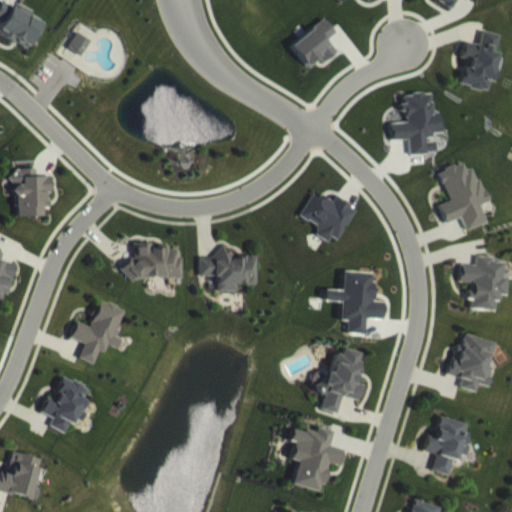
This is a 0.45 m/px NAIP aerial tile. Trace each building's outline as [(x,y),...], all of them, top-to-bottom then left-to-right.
[(335,0),(341,13),(365,2),(371,13),(386,5),(383,0),(335,0)] [(472,0),(422,0),(421,2),(438,9),(435,15),(451,22),(457,8),(467,12),(472,0)] [(0,49),(26,63),(40,36),(28,30),(31,25),(20,19),(18,23),(2,15),(0,18),(0,34),(1,35),(0,37),(0,49)] [(335,46),(322,31),(289,60),(307,82),(319,72),(322,76),(336,64),(326,53),(335,46)] [(67,60),(81,70),(91,54),(77,45),(67,60)] [(499,49),(480,45),(477,59),(462,55),(458,71),(464,72),(458,98),(486,104),(499,49)] [(408,169),(434,166),(432,153),(430,153),(429,147),(439,146),(437,125),(430,126),(428,105),(398,109),(400,125),(403,124),(405,135),(388,137),(390,154),(406,152),(408,169)] [(448,214),(436,218),(443,237),(459,230),(464,244),(484,236),(477,218),(485,215),(472,180),(464,183),(461,175),(436,185),(448,214)] [(48,189),(34,189),(34,182),(6,182),(6,205),(15,205),(15,230),(42,230),(42,221),(48,221),(48,189)] [(337,253),(356,222),(335,209),(332,216),(313,205),(299,228),(318,240),(313,247),(327,255),(330,249),(337,253)] [(179,291),(178,262),(166,263),(166,260),(146,260),(146,256),(133,256),(133,272),(124,272),(124,292),(179,291)] [(254,270),(228,270),(228,261),(215,262),(215,270),(198,271),(198,290),(215,290),(216,305),(235,305),(235,298),(255,298),(254,270)] [(0,307),(6,308),(13,277),(0,273),(0,268),(1,265),(0,265),(0,307)] [(459,277),(457,295),(467,296),(466,312),(468,312),(467,322),(494,324),(495,308),(504,308),(505,291),(501,291),(502,275),(491,275),(491,270),(474,269),(473,278),(459,277)] [(340,315),(339,334),(346,334),(345,347),(363,348),(364,332),(381,333),(382,315),(371,314),(373,286),(342,284),(341,304),(324,303),(324,314),(340,315)] [(68,352),(82,356),(76,372),(92,377),(96,364),(103,366),(106,358),(115,361),(119,352),(113,350),(123,322),(97,314),(88,340),(74,335),(68,352)] [(492,355),(458,346),(447,389),(459,392),(457,401),(473,405),(475,397),(484,400),(490,380),(485,379),(492,355)] [(361,366),(339,360),(332,388),(315,384),(311,402),(324,405),(319,423),(336,427),(340,409),(357,414),(362,398),(354,396),(361,366)] [(39,427),(51,430),(48,441),(64,446),(67,434),(80,438),(84,425),(80,424),(88,399),(60,391),(54,413),(44,410),(39,427)] [(430,484),(448,488),(452,467),(464,469),(466,458),(462,457),(465,446),(462,446),(464,436),(437,430),(433,450),(425,449),(421,465),(433,468),(430,484)] [(292,498),(321,505),(327,476),(339,479),(343,462),(329,459),(332,444),(316,441),(315,445),(305,443),(304,445),(292,442),(289,454),(294,455),(291,473),(297,474),(292,498)] [(38,472),(9,465),(4,488),(0,487),(0,504),(28,511),(35,511),(40,495),(33,493),(38,472)]
